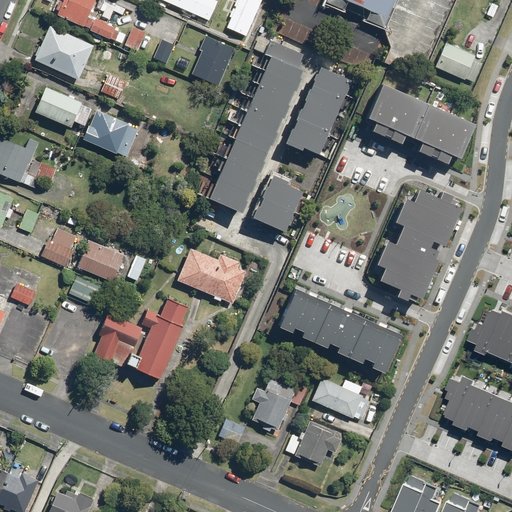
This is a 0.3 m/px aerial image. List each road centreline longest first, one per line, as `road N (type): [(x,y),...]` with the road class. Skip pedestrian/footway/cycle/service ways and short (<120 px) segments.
road 1 (tertiary): [(0,391),(275,511)]
road 2 (residential): [(343,151),(396,171),(411,166),(492,203)]
road 3 (residential): [(443,321),(354,284),(341,267),(301,251)]
road 4 (residential): [(391,438),(511,490)]
road 5 (residential): [(391,438),(443,321)]
